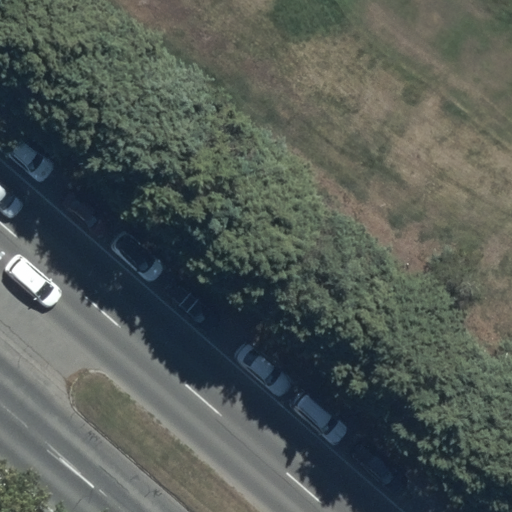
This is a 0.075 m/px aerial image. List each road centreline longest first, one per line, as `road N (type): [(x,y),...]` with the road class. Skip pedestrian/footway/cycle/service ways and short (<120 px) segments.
road 1 (primary): [(60,275),(330,511)]
road 2 (primary): [(118,511),(0,408)]
